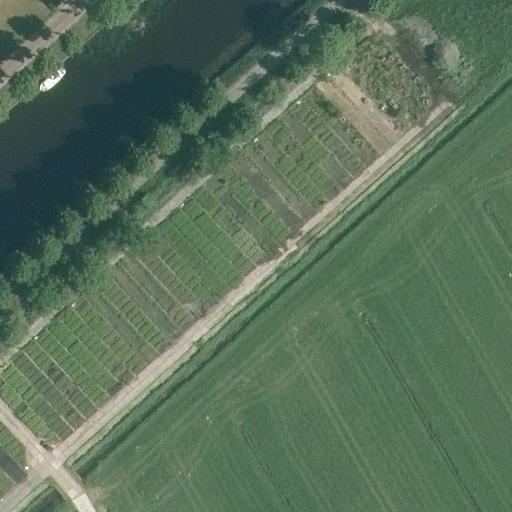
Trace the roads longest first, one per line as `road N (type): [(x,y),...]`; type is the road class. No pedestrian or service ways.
road 1 (track): [(0,301),(340,0)]
road 2 (unknown): [(0,412),(85,511)]
